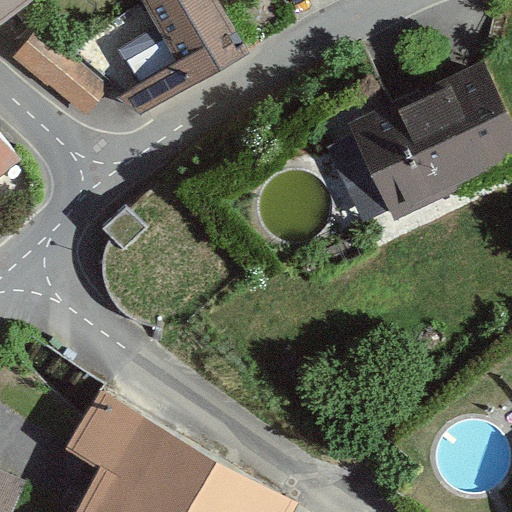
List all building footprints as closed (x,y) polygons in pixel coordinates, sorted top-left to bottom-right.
[(0,0),(0,28),(33,0),(0,0)] [(127,97),(141,122),(253,60),(219,0),(148,0),(144,2),(181,68),(127,97)] [(13,57),(88,113),(109,86),(34,29),(13,57)] [(391,231),(511,177),(511,117),(491,69),(347,132),(391,231)] [(0,188),(28,165),(0,132),(0,188)] [(125,249),(146,229),(126,208),(105,229),(113,236),(125,249)] [(308,511),(310,510),(101,394),(62,447),(97,467),(79,502),(89,509),(87,511),(308,511)]
